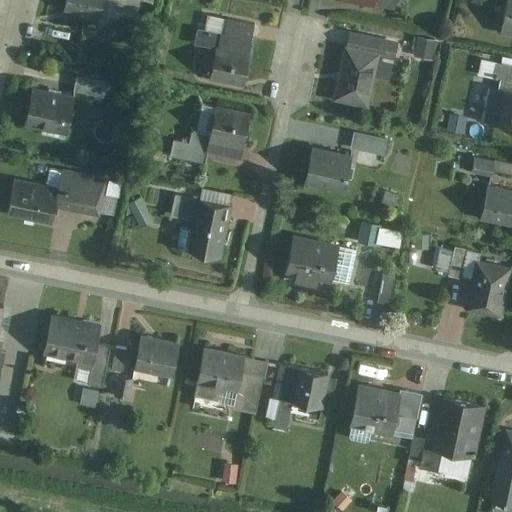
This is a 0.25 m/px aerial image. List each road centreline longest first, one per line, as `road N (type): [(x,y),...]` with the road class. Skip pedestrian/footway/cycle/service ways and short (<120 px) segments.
road 1 (residential): [(240,311),(299,37)]
road 2 (residential): [(511,373),(240,311)]
road 3 (residential): [(240,311),(0,263)]
